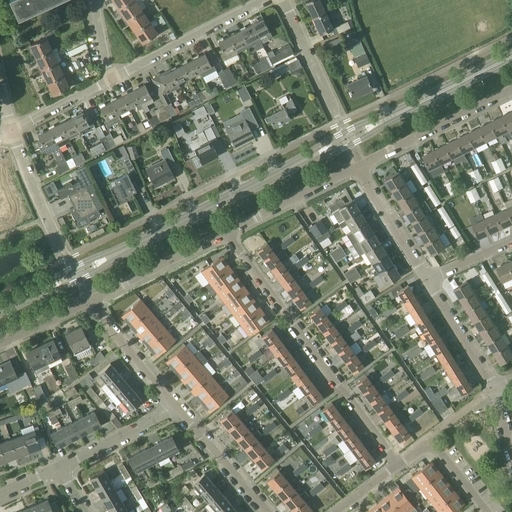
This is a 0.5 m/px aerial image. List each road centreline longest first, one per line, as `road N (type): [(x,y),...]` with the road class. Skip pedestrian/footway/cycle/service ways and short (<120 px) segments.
road 1 (secondary): [(511,51),(0,307)]
road 2 (secondary): [(0,315),(511,60)]
road 3 (residential): [(397,466),(227,233)]
road 4 (residential): [(111,79),(268,0)]
road 5 (residential): [(358,168),(511,90)]
road 6 (residential): [(92,300),(227,233)]
road 7 (residential): [(227,233),(358,168)]
road 8 (residential): [(265,511),(173,404)]
road 9 (residential): [(173,404),(109,332),(92,300)]
road 10 (residential): [(426,281),(358,168)]
road 11 (residential): [(59,469),(173,404)]
road 12 (residential): [(64,251),(11,131)]
road 13 (residential): [(494,389),(426,281)]
road 14 (residential): [(336,114),(283,0)]
